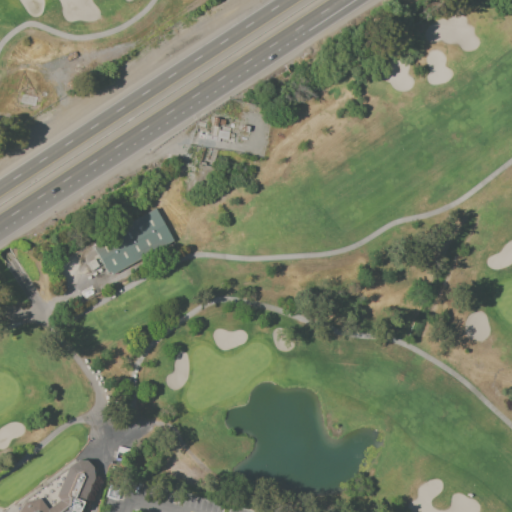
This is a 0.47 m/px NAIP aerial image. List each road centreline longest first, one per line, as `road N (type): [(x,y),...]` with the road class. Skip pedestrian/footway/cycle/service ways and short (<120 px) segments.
road 1 (motorway): [(0,223),(341,0)]
road 2 (motorway): [(286,0),(0,188)]
